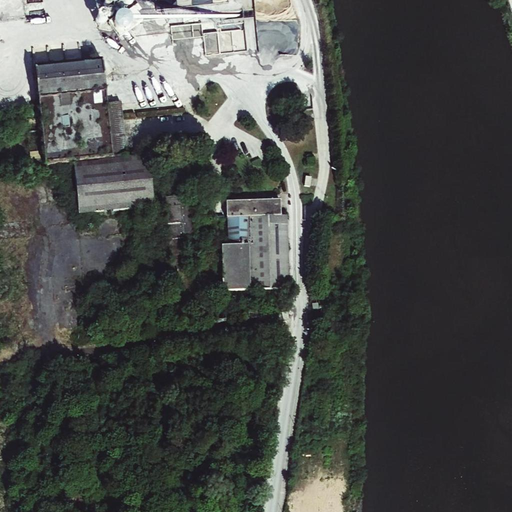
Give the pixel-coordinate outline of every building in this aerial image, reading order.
[(107,61),(38,67),(41,99),(111,93),(107,61)] [(107,103),(109,152),(124,152),(122,102),(107,103)] [(144,180),(143,163),(73,170),(78,221),(148,213),(144,180)] [(189,195),(163,198),(168,239),(194,236),(189,195)] [(252,223),(283,222),(283,206),(229,208),(230,224),(232,224),(252,223)] [(226,297),(292,295),(289,222),(283,222),(252,223),(232,224),(232,233),(233,250),(224,251),(226,297)] [(208,322),(226,323),(227,307),(209,307),(208,322)]
